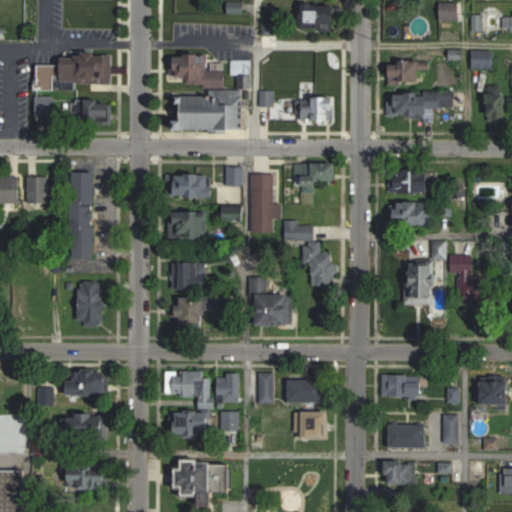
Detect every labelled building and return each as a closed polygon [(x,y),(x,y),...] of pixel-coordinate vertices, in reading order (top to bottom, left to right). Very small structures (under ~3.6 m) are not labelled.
[(214,0),(178,0),(178,15),(214,15),(214,0)] [(462,1),(442,1),(442,20),(462,20),(462,1)] [(306,28),(339,28),(339,4),(306,4),(306,28)] [(391,42),(417,42),(417,8),(391,8),(391,42)] [(278,24),(265,24),(265,35),(278,35),(278,24)] [(475,51),(475,68),(495,68),(495,51),(475,51)] [(38,87),(115,87),(115,54),(64,54),(64,65),(38,66),(38,87)] [(227,86),(228,69),(209,68),(210,55),(197,54),(197,65),(187,64),(187,59),(169,58),(168,84),(227,86)] [(429,61),(390,60),(390,82),(429,82),(429,61)] [(277,113),(277,90),(262,90),(262,113),(277,113)] [(390,117),(436,117),(436,108),(457,108),(457,91),(390,91),(390,117)] [(489,93),(489,117),(508,117),(508,93),(489,93)] [(245,129),(245,94),(184,94),(185,130),(245,129)] [(37,97),(37,119),(56,119),(56,97),(37,97)] [(316,121),(339,121),(339,97),(316,97),(316,101),(295,101),(295,114),(316,115),(316,121)] [(115,124),(115,101),(74,101),(74,124),(115,124)] [(318,193),(318,181),(339,181),(339,163),(298,163),(298,184),(305,184),(305,193),(318,193)] [(228,166),(228,185),(246,185),(246,166),(228,166)] [(253,233),(277,233),(277,218),(284,218),(284,204),(276,204),(276,168),(254,168),(253,233)] [(392,194),(431,194),(431,171),(392,171),(392,194)] [(98,173),(74,173),(73,258),(97,258),(98,173)] [(177,174),(177,198),(214,198),(214,174),(177,174)] [(0,202),(22,203),(22,176),(0,175),(0,202)] [(29,203),(61,203),(61,187),(53,187),(53,176),(29,176),(29,203)] [(432,202),(393,202),(393,226),(431,226),(432,202)] [(212,212),(171,212),(171,239),(212,239),(212,212)] [(313,285),(338,285),(338,253),(325,253),(325,241),(318,241),(319,223),(287,222),(287,240),(306,241),(306,264),(314,264),(313,285)] [(439,305),(438,261),(409,261),(409,305),(439,305)] [(176,262),(176,291),(211,291),(211,262),(176,262)] [(252,277),(252,326),(296,326),(296,294),(271,294),(271,277),(252,277)] [(80,324),(106,324),(107,284),(81,283),(80,324)] [(24,286),(24,318),(50,318),(50,286),(24,286)] [(181,327),(209,327),(209,298),(181,298),(181,327)] [(111,370),(70,370),(70,397),(111,397),(111,370)] [(201,409),(216,409),(216,371),(168,370),(168,396),(201,397),(201,409)] [(219,403),(242,403),(242,373),(219,373),(219,403)] [(0,403),(13,404),(12,374),(0,374),(0,403)] [(385,374),(385,396),(424,396),(424,374),(385,374)] [(292,403),(330,403),(330,380),(292,380),(292,403)] [(511,380),(483,381),(483,406),(511,406),(511,380)] [(41,408),(56,408),(56,388),(41,388),(41,408)] [(214,438),(214,411),(177,411),(177,438),(214,438)] [(224,430),(242,430),(242,411),(224,411),(224,430)] [(332,411),(305,411),(305,439),(332,439),(332,411)] [(110,414),(66,414),(66,449),(110,449),(110,414)] [(393,447),(430,447),(430,424),(393,424),(393,447)] [(111,490),(110,456),(68,458),(69,491),(111,490)] [(419,485),(419,461),(389,461),(389,485),(419,485)] [(234,463),(182,462),(182,498),(203,499),(202,506),(217,506),(217,493),(234,493),(234,463)] [(0,471),(0,511),(27,511),(27,471),(0,471)]
